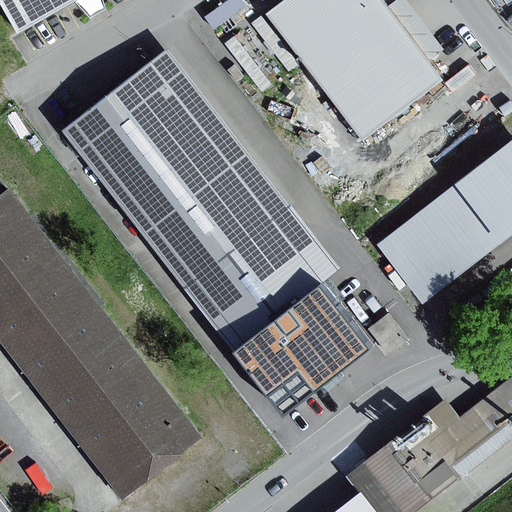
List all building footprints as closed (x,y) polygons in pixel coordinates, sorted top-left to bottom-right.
[(0,0),(19,33),(77,0),(0,0)] [(243,0),(229,0),(206,16),(215,29),(248,7),(243,0)] [(392,5),(388,0),(289,0),(271,14),(369,140),(449,78),(435,59),(392,5)] [(408,0),(398,0),(392,5),(435,59),(447,49),(408,0)] [(172,49),(155,63),(275,216),(292,203),(172,49)] [(283,403),(367,339),(275,216),(155,63),(72,126),(283,403)] [(511,144),(382,245),(427,303),(511,237),(511,144)] [(0,336),(122,495),(203,434),(14,190),(0,200),(0,336)] [(390,313),(371,328),(391,353),(410,338),(390,313)] [(450,400),(349,478),(375,511),(416,511),(511,438),(511,377),(462,416),(450,400)]
